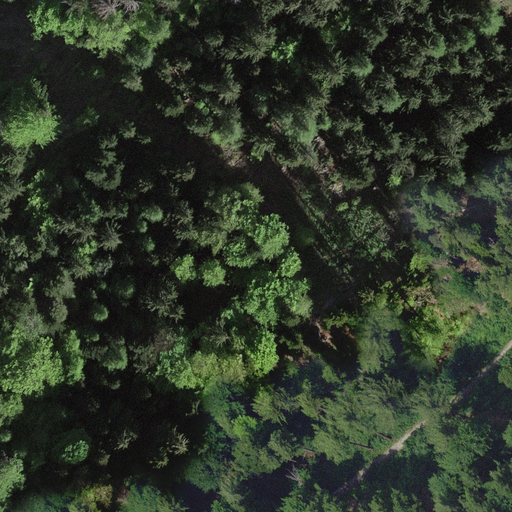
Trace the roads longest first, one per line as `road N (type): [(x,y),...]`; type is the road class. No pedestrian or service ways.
road 1 (track): [(0,243),(24,169),(175,0)]
road 2 (track): [(312,511),(511,345)]
